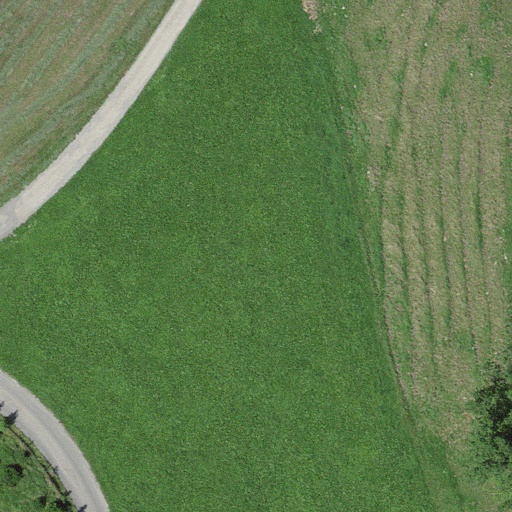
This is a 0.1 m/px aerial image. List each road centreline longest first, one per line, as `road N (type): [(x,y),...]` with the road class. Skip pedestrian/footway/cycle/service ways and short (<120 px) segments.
road 1 (track): [(189,0),(128,96),(0,228)]
road 2 (unclassified): [(0,391),(57,440),(93,511)]
